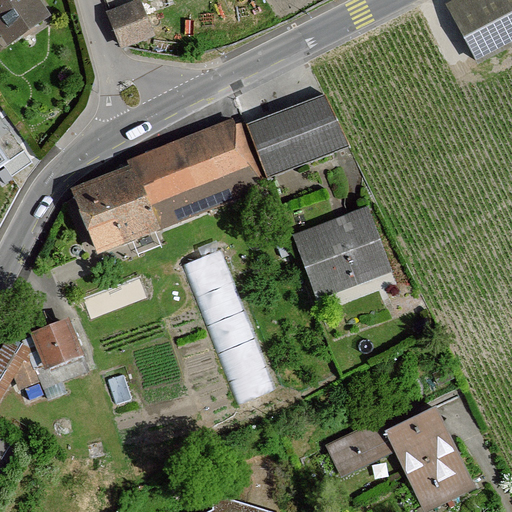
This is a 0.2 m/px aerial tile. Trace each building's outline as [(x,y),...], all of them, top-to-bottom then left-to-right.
[(0,0),(0,25),(15,48),(56,20),(42,0),(0,0)] [(511,0),(463,0),(451,7),(481,62),(511,45),(511,0)] [(145,4),(115,16),(128,50),(135,49),(160,38),(145,4)] [(192,45),(161,41),(159,55),(190,60),(192,45)] [(352,147),(327,95),(249,124),(269,179),(352,147)] [(134,167),(76,190),(99,250),(268,185),(245,124),(237,127),(235,121),(132,161),(134,167)] [(0,167),(9,161),(0,148),(0,167)] [(370,208),(296,235),(320,299),(394,272),(370,208)] [(277,389),(228,248),(192,260),(241,401),(277,389)] [(83,358),(69,320),(37,333),(51,370),(83,358)] [(14,334),(0,358),(0,410),(24,369),(31,374),(44,352),(14,334)] [(329,445),(345,477),(398,451),(427,511),(429,511),(478,488),(438,407),(388,431),(382,419),(329,445)] [(267,511),(214,496),(215,511),(214,511),(267,511)]
